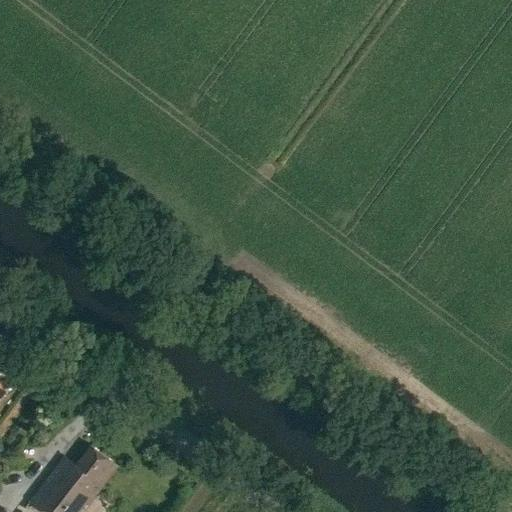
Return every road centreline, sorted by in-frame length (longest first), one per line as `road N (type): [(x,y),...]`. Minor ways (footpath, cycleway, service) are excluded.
road 1 (unclassified): [(496,511),(0,137)]
road 2 (tertiary): [(276,511),(0,301)]
